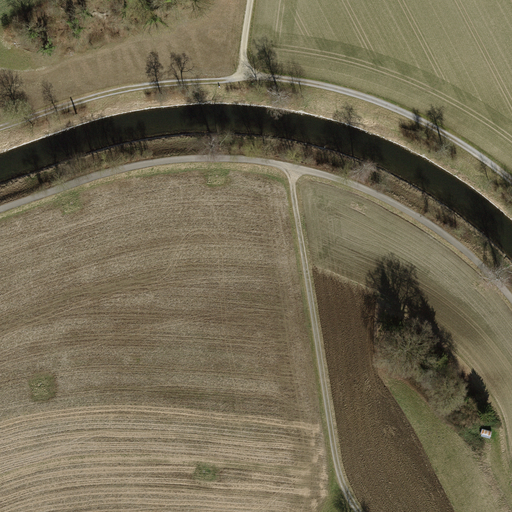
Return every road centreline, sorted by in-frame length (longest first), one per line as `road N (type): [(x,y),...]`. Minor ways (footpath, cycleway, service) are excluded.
road 1 (track): [(0,209),(168,160),(290,166),(404,208),(458,244),(511,298)]
road 2 (track): [(0,128),(131,87),(274,77),(397,109),(511,180)]
road 3 (track): [(290,166),(336,473),(359,511)]
